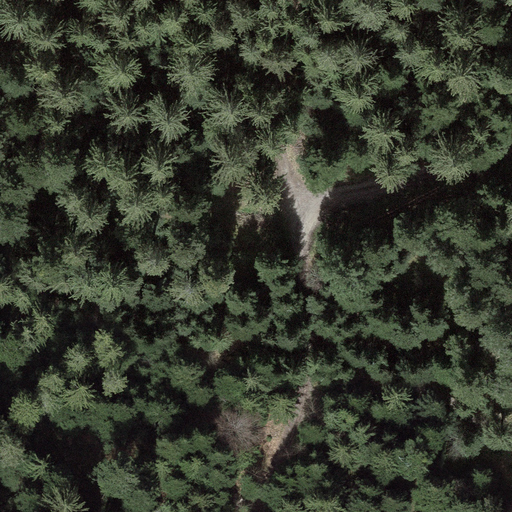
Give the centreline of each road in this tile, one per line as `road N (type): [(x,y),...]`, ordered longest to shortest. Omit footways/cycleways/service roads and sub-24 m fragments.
road 1 (track): [(329,214),(308,329),(252,511)]
road 2 (track): [(329,214),(511,376)]
road 3 (track): [(329,214),(394,183),(511,148)]
